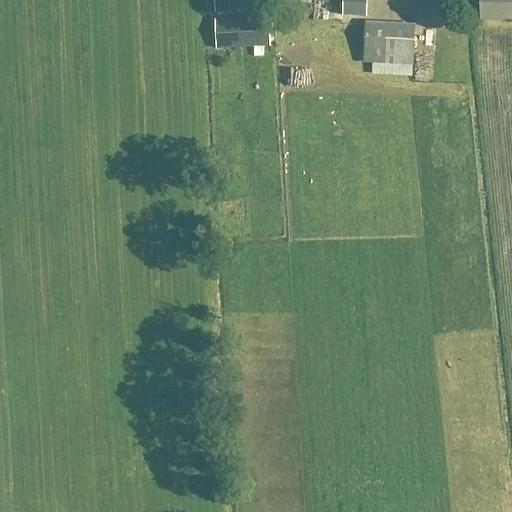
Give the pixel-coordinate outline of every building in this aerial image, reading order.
[(211,0),(212,15),(242,14),(241,0),(211,0)] [(314,0),(314,2),(341,4),(340,17),(356,18),(357,0),(314,0)] [(511,0),(478,0),(478,22),(511,21),(511,0)] [(213,23),(214,52),(267,50),(266,21),(213,23)] [(365,27),(363,65),(368,65),(371,66),(409,68),(411,30),(365,27)] [(412,41),(412,69),(422,70),(423,41),(412,41)]
